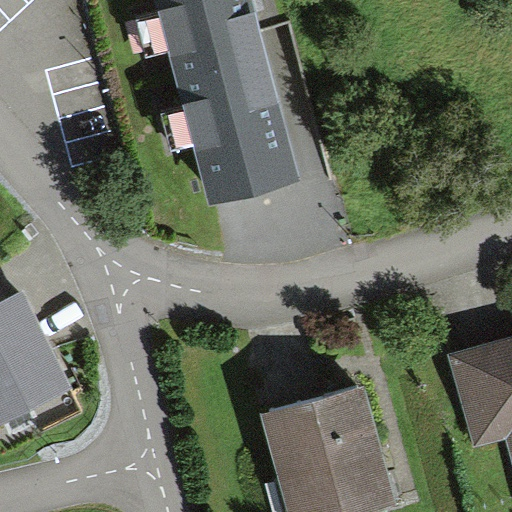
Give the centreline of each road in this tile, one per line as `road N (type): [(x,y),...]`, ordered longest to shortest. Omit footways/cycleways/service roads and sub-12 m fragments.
road 1 (residential): [(123,275),(201,290),(316,287),(511,227)]
road 2 (residential): [(157,462),(121,319),(123,275)]
road 3 (residential): [(123,275),(0,137)]
road 4 (residential): [(157,462),(0,498)]
